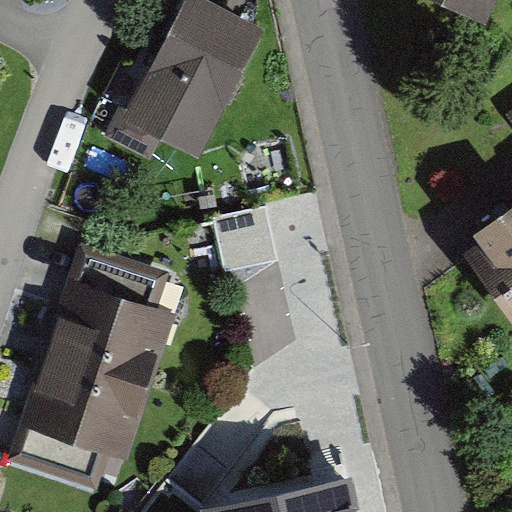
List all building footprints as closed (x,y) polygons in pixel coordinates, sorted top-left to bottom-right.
[(270,13),(238,0),(166,0),(119,117),(212,155),(270,13)] [(511,0),(462,0),(511,22),(511,0)] [(0,70),(11,48),(0,42),(0,70)] [(317,202),(232,221),(247,283),(331,263),(317,202)] [(182,273),(81,239),(67,282),(31,382),(18,421),(120,455),(182,273)] [(356,511),(349,479),(209,510),(209,511),(356,511)]
